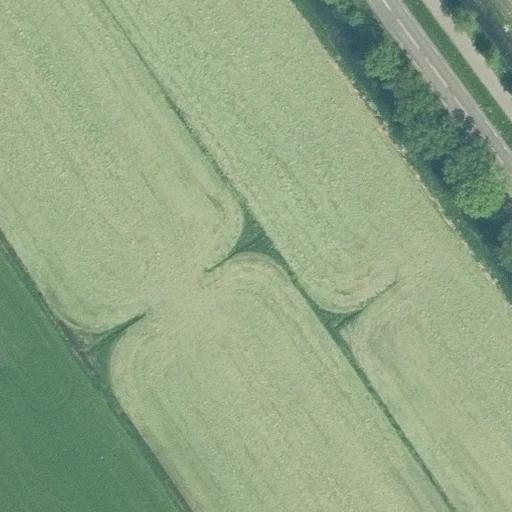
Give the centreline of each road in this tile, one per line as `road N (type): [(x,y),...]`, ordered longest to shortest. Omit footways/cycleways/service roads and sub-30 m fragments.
road 1 (secondary): [(511,177),(382,0)]
road 2 (unclassified): [(511,110),(430,0)]
